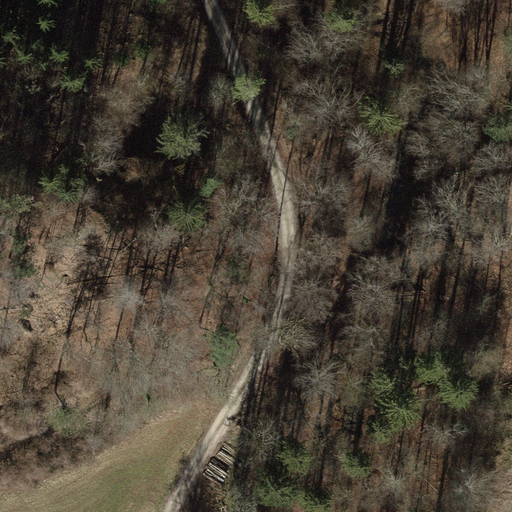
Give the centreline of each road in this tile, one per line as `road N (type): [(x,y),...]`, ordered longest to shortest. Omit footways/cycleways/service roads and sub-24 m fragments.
road 1 (track): [(212,0),(293,206),(273,324),(176,511)]
road 2 (track): [(288,236),(251,305),(213,344),(0,453)]
